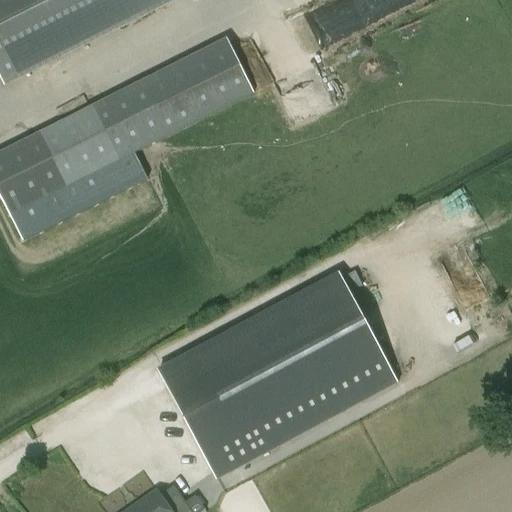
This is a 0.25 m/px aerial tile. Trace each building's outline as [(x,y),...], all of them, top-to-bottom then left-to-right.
[(0,0),(0,77),(4,85),(173,0),(0,0)] [(0,199),(8,216),(253,94),(227,40),(0,153),(0,199)] [(471,206),(443,219),(447,229),(476,216),(471,206)] [(159,371),(217,480),(398,384),(340,275),(159,371)] [(131,511),(130,509),(126,511),(202,511),(205,510),(195,496),(185,503),(171,511),(170,511),(156,491),(137,504),(140,508),(133,511),(131,511)]
